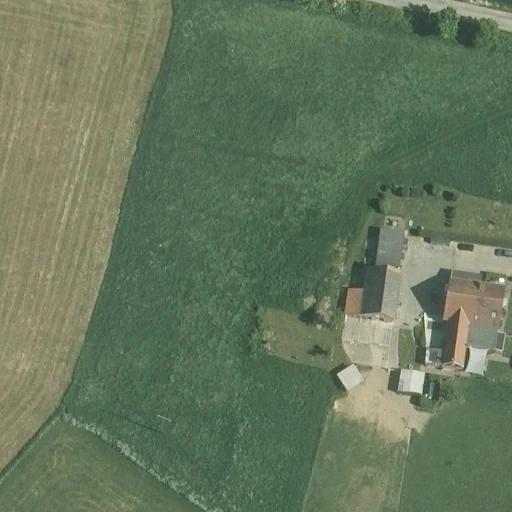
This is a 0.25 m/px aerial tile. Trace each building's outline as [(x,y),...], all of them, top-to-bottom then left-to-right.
[(403,235),(381,232),(376,273),(397,276),(403,235)] [(376,273),(367,272),(364,294),(360,320),(392,324),(398,277),(397,276),(376,273)] [(481,279),(469,277),(468,286),(450,283),(443,324),(448,325),(444,354),(442,370),(462,372),(465,349),(494,354),(504,291),(480,287),(481,279)] [(364,294),(349,292),(345,318),(360,320),(364,294)] [(444,354),(426,352),(424,367),(442,370),(444,354)] [(355,368),(336,379),(347,396),(365,385),(355,368)] [(401,373),(398,395),(420,399),(424,376),(401,373)]
